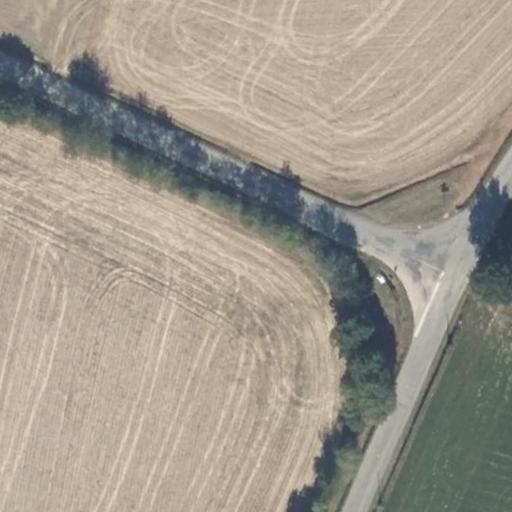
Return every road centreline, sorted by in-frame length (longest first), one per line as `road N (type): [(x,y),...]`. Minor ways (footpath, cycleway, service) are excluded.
road 1 (tertiary): [(0,65),(454,277)]
road 2 (tertiary): [(354,511),(454,277)]
road 3 (tertiary): [(454,277),(511,166)]
